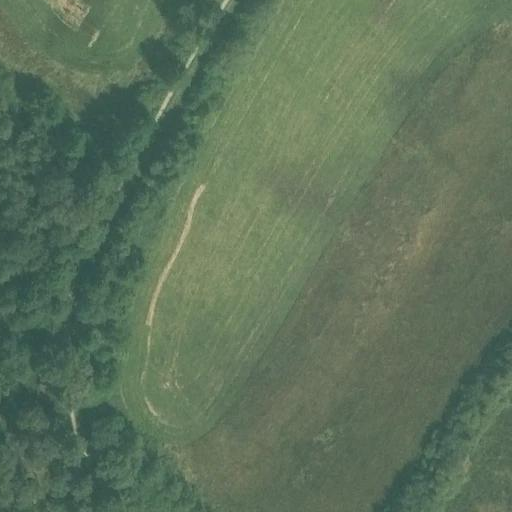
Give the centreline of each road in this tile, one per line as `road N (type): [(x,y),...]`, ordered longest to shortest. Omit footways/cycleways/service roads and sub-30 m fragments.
road 1 (track): [(244,0),(88,255)]
road 2 (track): [(88,255),(82,345),(129,511)]
